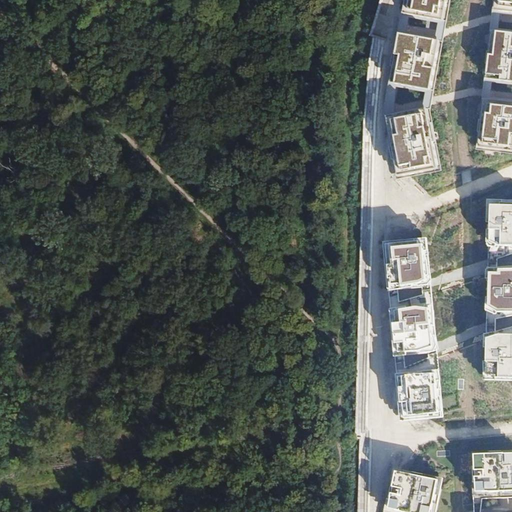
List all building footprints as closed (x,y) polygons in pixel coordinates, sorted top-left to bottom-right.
[(435,95),(451,0),(410,0),(394,86),(435,95)] [(511,0),(495,0),(477,151),(511,155),(511,0)] [(443,171),(430,110),(392,117),(399,179),(443,171)] [(511,196),(493,195),(487,379),(511,379),(511,196)] [(447,416),(431,235),(385,242),(388,268),(402,421),(447,416)] [(511,451),(476,453),(477,491),(509,496),(511,496),(511,451)] [(432,511),(440,478),(398,469),(390,507),(414,511),(432,511)]
